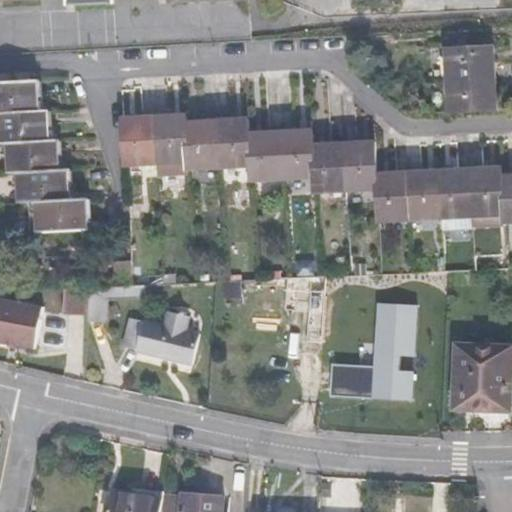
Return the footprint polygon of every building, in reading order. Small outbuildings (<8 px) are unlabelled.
[(495,48),(448,50),(451,111),(499,109),(495,48)] [(0,119),(1,143),(10,143),(12,172),(20,172),(23,202),(38,201),(40,231),(90,229),(89,199),(73,200),(71,170),(62,170),(61,141),(52,141),(50,111),(42,111),(40,81),(0,82),(0,119)] [(379,189),(379,174),(377,142),(315,145),(314,130),(252,134),(251,118),(188,123),(188,115),(126,118),(128,165),(190,162),(190,170),(254,166),(254,181),(317,178),(317,192),(379,189)] [(504,176),(504,168),(474,169),(477,217),(478,232),(507,230),(507,223),(507,215),(504,176)] [(477,217),(474,169),(379,174),(379,189),(381,222),(477,217)] [(120,287),(129,286),(134,286),(133,261),(118,262),(120,287)] [(311,311),(313,278),(288,280),(286,310),(311,311)] [(327,293),(328,278),(313,278),(311,311),(309,342),(324,344),(327,293)] [(90,316),(89,318),(104,320),(106,299),(129,298),(129,286),(120,287),(92,288),(90,316)] [(64,314),(90,316),(92,288),(66,289),(64,314)] [(0,345),(37,354),(46,313),(0,302),(0,345)] [(334,398),(414,401),(416,372),(401,371),(401,356),(416,357),(418,306),(381,304),(378,367),(335,366),(334,398)] [(139,350),(146,321),(132,318),(125,347),(139,350)] [(146,321),(139,350),(139,351),(194,365),(202,334),(146,321)] [(511,411),(511,346),(459,344),(456,409),(511,411)] [(111,511),(164,511),(166,501),(114,494),(111,511)] [(183,501),(166,500),(166,501),(164,511),(225,511),(227,497),(183,494),(183,501)]
